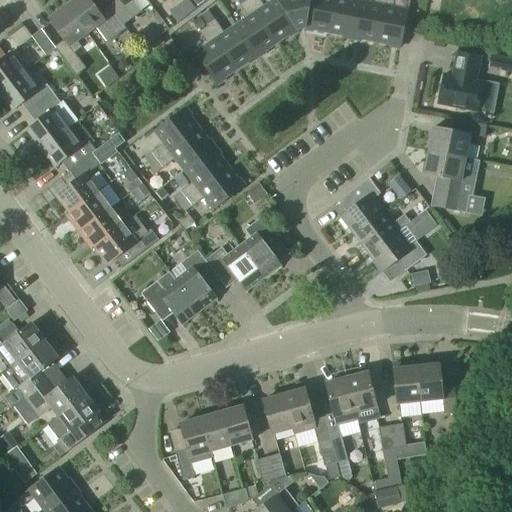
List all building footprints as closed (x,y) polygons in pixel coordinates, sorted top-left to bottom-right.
[(122,26),(108,7),(99,14),(88,0),(74,0),(66,7),(87,35),(96,29),(107,43),(125,29),(123,26),(122,26)] [(133,1),(133,0),(117,0),(118,0),(108,7),(122,26),(123,26),(141,12),(133,1)] [(187,0),(195,10),(204,3),(201,0),(187,0)] [(258,0),(248,0),(247,1),(276,45),(296,31),(275,0),(274,0),(263,8),(258,0)] [(303,29),(309,0),(275,0),(296,31),(303,29)] [(309,0),(303,29),(327,34),(334,0),(309,0)] [(334,0),(327,34),(351,38),(359,2),(350,0),(334,0)] [(351,38),(375,43),(383,0),(373,0),(373,4),(359,2),(351,38)] [(393,0),(383,0),(375,43),(399,48),(406,11),(392,8),(393,0)] [(247,19),(235,27),(256,58),(276,45),(247,1),(239,7),(247,19)] [(63,41),(54,48),(55,49),(76,77),(86,70),(74,54),(81,49),(77,43),(87,35),(66,7),(48,20),(63,41)] [(215,23),(206,28),(235,72),(256,58),(235,27),(223,35),(215,23)] [(215,85),(235,72),(206,28),(198,34),(206,46),(194,54),(215,85)] [(30,38),(45,57),(45,56),(55,49),(54,48),(41,30),(31,37),(30,38)] [(0,60),(0,90),(25,72),(11,53),(0,60)] [(437,105),(476,113),(482,84),(475,82),(480,58),(456,54),(452,78),(443,76),(437,105)] [(511,61),(500,59),(498,71),(511,73),(511,61)] [(102,61),(91,69),(99,80),(110,72),(102,61)] [(25,72),(0,90),(0,97),(11,112),(27,101),(33,110),(53,95),(45,86),(39,91),(25,72)] [(60,105),(53,95),(33,110),(40,119),(25,130),(39,149),(67,128),(76,122),(62,103),(60,105)] [(142,159),(148,167),(198,130),(183,110),(153,133),(162,145),(142,159)] [(483,139),(485,127),(451,120),(449,132),(432,129),(428,152),(464,160),(467,145),(476,147),(477,138),(483,139)] [(67,128),(39,149),(54,168),(69,157),(76,166),(92,155),(92,154),(95,152),(88,142),(81,147),(67,128)] [(212,149),(198,130),(148,167),(154,175),(174,160),(182,171),(212,149)] [(92,155),(100,165),(116,153),(114,151),(125,143),(119,134),(108,142),(95,152),(92,155)] [(212,149),(182,171),(191,183),(172,198),(178,206),(227,168),(212,149)] [(461,174),(464,160),(428,152),(423,176),(439,179),(433,207),(462,213),(466,196),(471,198),(475,177),(461,174)] [(100,165),(92,155),(76,166),(67,173),(74,182),(54,197),(68,215),(97,193),(85,176),(100,165)] [(227,168),(178,206),(184,213),(203,199),(212,211),(242,188),(227,168)] [(130,185),(136,179),(129,169),(122,174),(130,185)] [(379,195),(368,180),(337,203),(345,213),(339,218),(353,237),(383,214),(372,200),(379,195)] [(245,195),(253,205),(266,195),(258,185),(245,195)] [(129,195),(137,205),(145,199),(137,188),(129,195)] [(160,202),(167,196),(161,188),(154,194),(160,202)] [(65,217),(78,234),(110,209),(97,193),(68,215),(65,217)] [(110,209),(78,234),(90,250),(93,248),(93,247),(122,226),(110,209)] [(353,237),(367,255),(396,232),(397,233),(409,223),(403,216),(391,225),(383,214),(353,237)] [(238,248),(262,279),(279,266),(264,246),(275,238),(260,218),(243,231),(249,239),(238,248)] [(93,247),(93,248),(107,266),(127,251),(133,260),(157,241),(150,231),(135,243),(122,226),(93,247)] [(396,232),(367,255),(381,274),(397,262),(404,272),(425,256),(414,241),(407,246),(397,233),(396,232)] [(262,279),(238,248),(227,257),(221,248),(203,261),(218,281),(229,272),(245,293),(262,279)] [(174,281),(198,313),(215,300),(192,269),(203,261),(196,252),(179,265),(185,273),(174,281)] [(180,326),(198,313),(174,281),(168,273),(139,295),(155,315),(166,307),(180,326)] [(0,303),(4,309),(14,302),(0,283),(0,303)] [(0,354),(5,350),(15,363),(44,342),(30,324),(18,334),(11,324),(3,330),(0,332),(0,354)] [(19,403),(24,399),(44,384),(37,375),(57,360),(44,342),(15,363),(29,381),(11,394),(19,403)] [(414,363),(419,403),(442,401),(443,415),(455,414),(452,386),(441,387),(438,361),(414,363)] [(419,403),(414,363),(391,366),(395,405),(419,403)] [(345,379),(354,413),(376,408),(367,373),(345,379)] [(51,394),(44,384),(24,399),(39,418),(50,409),(56,417),(85,396),(71,378),(51,394)] [(356,420),(354,413),(345,379),(324,384),(334,425),(356,420)] [(304,390),(282,396),(292,430),(294,436),(315,430),(304,390)] [(85,396),(56,417),(58,419),(47,427),(59,443),(52,448),(59,458),(104,424),(97,415),(98,414),(85,396)] [(292,430),(282,396),(261,402),(271,436),(292,430)] [(220,413),(230,447),(252,441),(242,407),(220,413)] [(220,413),(199,419),(209,453),(230,447),(220,413)] [(211,459),(209,453),(199,419),(178,425),(185,450),(174,453),(181,480),(193,477),(190,465),(211,459)] [(389,427),(393,451),(405,449),(402,425),(389,427)] [(393,451),(389,427),(377,429),(381,453),(393,451)] [(5,436),(0,439),(0,451),(4,457),(15,449),(5,436)] [(340,438),(329,441),(335,465),(346,461),(340,438)] [(331,465),(335,465),(329,441),(316,445),(323,468),(325,467),(331,465)] [(5,458),(16,474),(27,467),(15,451),(5,458)] [(279,455),(267,458),(273,481),(285,478),(279,455)] [(269,483),(273,481),(267,458),(256,461),(262,484),(269,483)] [(338,475),(335,465),(331,465),(325,467),(328,481),(338,478),(338,475)] [(33,499),(42,511),(72,488),(57,469),(15,500),(21,508),(33,499)] [(387,483),(374,487),(379,500),(391,496),(387,483)] [(291,511),(294,510),(297,508),(284,490),(278,495),(270,485),(250,500),(258,510),(254,511),(291,511)] [(81,511),(86,508),(72,488),(42,511),(81,511)] [(244,506),(248,502),(244,490),(221,496),(225,511),(244,506)]
